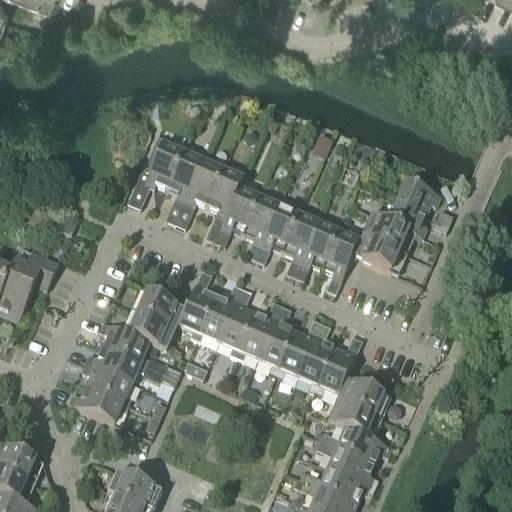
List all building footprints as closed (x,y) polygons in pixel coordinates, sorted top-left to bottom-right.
[(327,161),(333,144),(320,139),(313,156),(327,161)] [(155,192),(165,196),(184,154),(176,150),(174,156),(161,150),(159,145),(154,143),(126,211),(139,217),(148,195),(152,197),(155,192)] [(173,231),(200,167),(187,162),(190,156),(184,154),(165,196),(175,201),(164,227),(173,231)] [(204,213),(222,170),(216,168),(214,173),(200,167),(173,231),(181,235),(193,208),(204,213)] [(236,197),(237,196),(241,185),(227,179),(230,174),(222,170),(204,213),(214,218),(203,244),(213,248),(234,197),(236,197)] [(405,189),(397,206),(396,209),(423,221),(427,211),(432,213),(437,202),(405,189)] [(240,241),(258,198),(252,196),(250,201),(237,196),(236,197),(234,197),(213,248),(222,252),(228,236),(240,241)] [(252,266),(276,212),(263,207),(265,201),(258,198),(240,241),(251,246),(244,262),(252,266)] [(418,231),(423,221),(396,209),(394,213),(387,229),(387,230),(405,238),(419,244),(424,233),(418,231)] [(25,221),(60,236),(65,226),(29,210),(25,221)] [(279,258),(298,215),(292,212),(290,218),(276,212),(252,266),(261,270),(268,254),(279,258)] [(292,284),(315,229),(302,224),(305,218),(298,215),(279,258),(290,263),(283,279),(292,284)] [(437,217),(433,225),(447,230),(450,222),(437,217)] [(387,229),(368,221),(358,242),(396,258),(405,238),(387,230),(387,229)] [(443,239),(447,230),(433,225),(430,233),(443,239)] [(65,226),(60,236),(60,237),(63,238),(71,242),(76,230),(65,226)] [(319,275),(337,233),(331,230),(329,235),(315,229),(292,284),(301,287),(308,270),(319,275)] [(344,236),(337,233),(319,275),(330,280),(323,297),(333,301),(350,263),(356,247),(342,241),(344,236)] [(396,258),(358,242),(356,247),(350,263),(388,279),(396,258)] [(58,272),(50,268),(20,255),(10,279),(0,274),(0,320),(19,328),(34,292),(46,297),(58,272)] [(196,347),(215,304),(204,299),(211,283),(201,278),(184,316),(177,332),(192,339),(190,345),(196,347)] [(219,351),(242,296),(234,292),(227,309),(215,304),(196,347),(203,350),(205,345),(219,351)] [(236,365),(255,321),(244,316),(251,300),(242,296),(219,351),(232,356),(229,362),(236,365)] [(184,316),(146,300),(137,320),(167,333),(176,336),(177,332),(184,316)] [(258,367),(281,313),(272,309),(265,325),(255,321),(236,365),(242,367),(245,362),(258,367)] [(275,381),(294,338),(282,333),(289,317),(281,313),(258,367),(271,373),(269,379),(275,381)] [(166,358),(176,336),(167,333),(137,320),(129,340),(149,349),(149,351),(166,358)] [(297,385),(321,330),(312,326),(305,343),(294,338),(275,381),(282,384),(285,379),(297,385)] [(143,364),(149,351),(149,349),(129,340),(102,329),(98,339),(107,343),(102,355),(146,373),(149,366),(143,364)] [(315,399),(334,355),(323,351),(330,334),(321,330),(297,385),(312,391),(309,396),(315,399)] [(345,360),(334,355),(315,399),(322,401),(324,396),(339,402),(345,387),(362,348),(352,344),(345,360)] [(143,379),(146,373),(102,355),(98,365),(88,362),(85,370),(131,390),(137,377),(143,379)] [(149,365),(149,366),(146,373),(164,380),(168,372),(149,365)] [(207,376),(187,368),(184,375),(187,376),(186,378),(203,386),(207,376)] [(126,403),(131,390),(85,370),(81,379),(90,383),(85,394),(129,412),(132,405),(126,403)] [(168,372),(164,380),(177,386),(181,378),(168,372)] [(164,380),(146,373),(143,379),(142,380),(161,388),(164,380)] [(174,394),(177,386),(164,380),(161,388),(174,394)] [(354,390),(345,387),(339,402),(336,409),(373,425),(383,403),(354,390)] [(129,412),(85,394),(81,405),(72,401),(67,411),(114,430),(120,416),(126,419),(129,412)] [(158,408),(152,422),(160,425),(166,412),(158,408)] [(0,417),(0,445),(14,413),(4,409),(0,417)] [(373,425),(336,409),(327,429),(344,436),(345,436),(365,445),(373,425)] [(154,439),(160,425),(152,422),(146,435),(154,439)] [(339,448),(322,441),(318,450),(373,474),(378,462),(386,465),(390,456),(365,445),(345,436),(344,436),(339,448)] [(373,474),(318,450),(315,457),(331,465),(326,476),(373,496),(377,487),(369,484),(373,474)] [(36,468),(0,452),(0,476),(27,488),(36,468)] [(0,501),(18,509),(27,488),(0,476),(0,501)] [(373,496),(326,476),(321,487),(306,480),(302,489),(356,511),(361,501),(369,504),(373,496)] [(107,501),(115,504),(132,511),(155,511),(162,499),(116,479),(107,501)] [(355,511),(356,511),(302,489),(298,497),(314,504),(310,511),(355,511)] [(25,511),(18,509),(0,501),(0,511),(25,511)]
